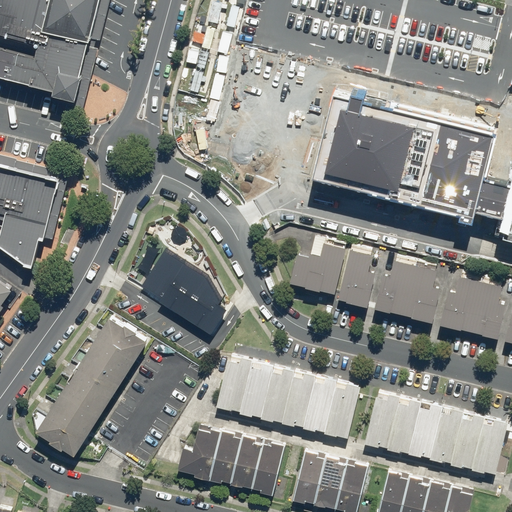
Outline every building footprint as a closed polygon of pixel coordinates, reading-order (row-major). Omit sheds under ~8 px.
[(0,0),(0,26),(43,37),(41,50),(0,39),(0,78),(56,93),(55,95),(86,104),(87,94),(80,92),(85,71),(83,70),(100,0),(0,0)] [(511,135),(332,94),(312,178),(507,223),(504,236),(511,238),(511,135)] [(0,251),(27,265),(32,266),(40,236),(45,237),(60,173),(0,157),(0,251)] [(511,241),(484,234),(478,256),(511,264),(511,241)] [(167,240),(141,280),(214,327),(230,303),(222,298),(227,290),(216,272),(167,240)] [(346,248),(325,243),(321,257),(299,251),(292,282),(336,293),(346,248)] [(369,270),(373,254),(350,249),(338,298),(367,305),(375,272),(369,270)] [(384,274),(376,307),(433,320),(441,286),(433,284),(437,269),(394,259),(390,275),(384,274)] [(0,304),(15,283),(0,272),(0,304)] [(498,302),(502,286),(459,275),(455,291),(448,290),(440,323),(497,337),(505,304),(498,302)] [(77,446),(151,331),(115,308),(42,424),(77,446)] [(254,359),(236,355),(235,360),(229,359),(218,405),(348,436),(360,384),(347,381),(346,387),(337,385),(338,379),(326,376),(324,382),(316,380),(317,374),(305,371),(304,377),(294,375),(296,369),(283,366),(282,372),(273,370),(275,364),(263,361),(261,367),(252,365),(254,359)] [(421,401),(410,398),(408,404),(399,402),(400,396),(377,391),(365,443),(496,473),(508,421),(495,418),(493,424),(484,422),(485,416),(474,413),(472,419),(462,417),(464,411),(452,408),(451,414),(442,412),(443,404),(430,401),(429,408),(420,406),(421,401)] [(285,444),(201,425),(196,445),(185,443),(178,471),(274,492),(285,444)] [(368,463),(305,449),(295,497),(357,511),(368,463)] [(380,511),(469,511),(474,489),(390,471),(380,511)]
